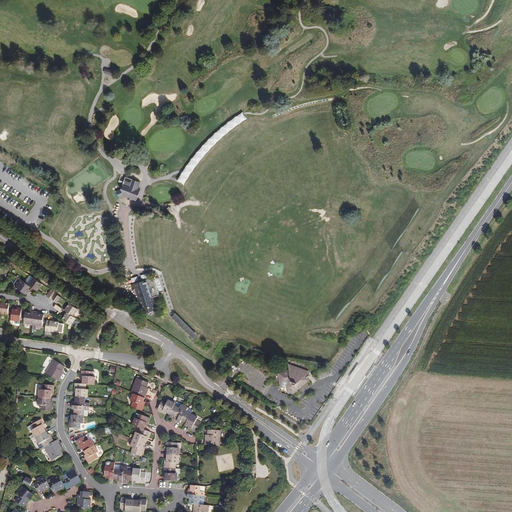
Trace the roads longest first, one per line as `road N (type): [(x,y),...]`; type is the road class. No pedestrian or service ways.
road 1 (track): [(412,511),(357,466),(354,453),(418,354),(446,298),(440,294)]
road 2 (primary): [(332,467),(413,347),(455,265)]
road 3 (primary): [(455,265),(319,457)]
road 4 (tertiary): [(173,349),(0,236)]
road 5 (residential): [(79,352),(59,420),(90,482)]
